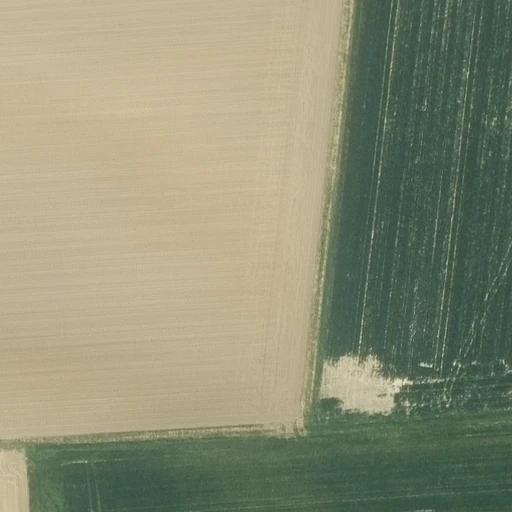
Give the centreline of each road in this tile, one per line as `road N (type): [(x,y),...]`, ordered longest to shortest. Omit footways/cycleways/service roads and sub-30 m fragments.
road 1 (track): [(350,0),(312,426),(0,447)]
road 2 (track): [(312,426),(511,414)]
